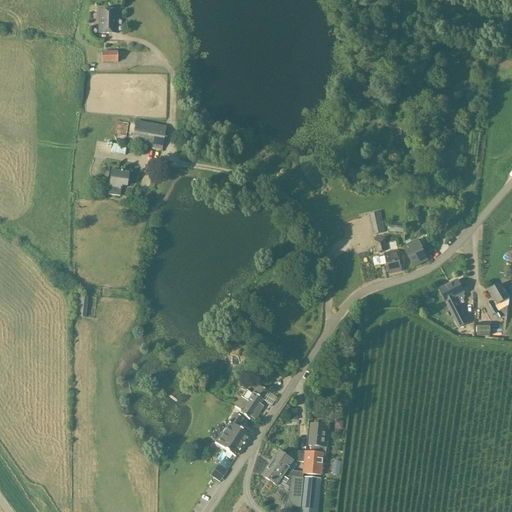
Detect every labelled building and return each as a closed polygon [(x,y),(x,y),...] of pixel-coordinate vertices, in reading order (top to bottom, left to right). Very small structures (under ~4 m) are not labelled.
[(117,34),(118,10),(99,10),(98,34),(117,34)] [(101,63),(117,62),(117,52),(101,52),(101,63)] [(126,135),(127,122),(116,122),(115,135),(126,135)] [(132,145),(162,150),(165,128),(136,123),(132,145)] [(125,155),(127,140),(117,138),(115,144),(113,144),(111,152),(125,155)] [(405,158),(406,144),(397,144),(397,158),(405,158)] [(420,178),(422,162),(410,160),(408,176),(420,178)] [(129,174),(129,172),(111,169),(111,172),(105,172),(103,180),(110,181),(108,195),(120,197),(121,186),(127,187),(128,181),(130,181),(130,174),(129,174)] [(374,234),(386,231),(382,211),(369,214),(374,234)] [(377,252),(389,250),(386,238),(375,240),(377,252)] [(414,267),(428,260),(419,240),(405,247),(414,267)] [(390,274),(403,271),(398,250),(385,253),(390,274)] [(468,322),(455,297),(465,293),(458,280),(439,290),(446,302),(459,327),(468,322)] [(492,316),(499,312),(503,309),(500,304),(510,298),(502,283),(489,291),(494,300),(486,304),(492,316)] [(86,318),(88,297),(77,296),(75,317),(86,318)] [(490,323),(474,323),(474,335),(490,335),(490,323)] [(257,409),(268,392),(258,385),(253,392),(247,388),(235,406),(241,410),(240,412),(250,419),(251,417),(254,419),(260,411),(257,409)] [(235,456),(250,435),(238,427),(243,419),(235,413),(216,443),(235,456)] [(304,453),(303,462),(302,473),(322,475),(324,454),(325,446),(323,446),(324,430),(310,429),(308,445),(311,446),(310,452),(304,452),(304,453)] [(196,457),(201,451),(194,445),(189,451),(196,457)] [(286,472),(293,461),(279,452),(271,463),(280,469),(286,472)] [(220,463),(212,475),(222,482),(230,470),(220,463)] [(291,476),(286,472),(280,469),(271,463),(262,476),(277,485),(283,476),(290,480),(288,493),(301,495),(303,477),(299,477),(291,476)] [(303,477),(301,495),(299,511),(317,511),(321,479),(303,477)]
